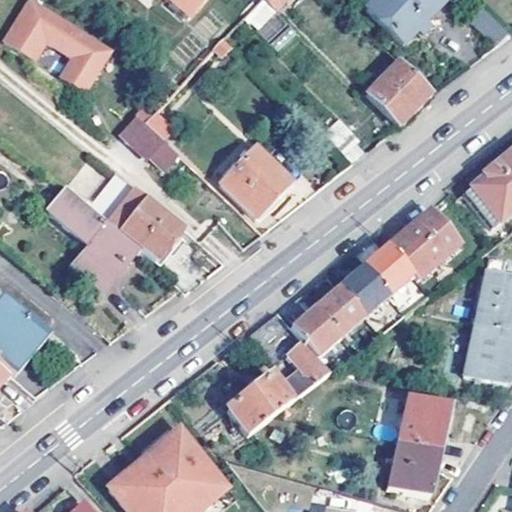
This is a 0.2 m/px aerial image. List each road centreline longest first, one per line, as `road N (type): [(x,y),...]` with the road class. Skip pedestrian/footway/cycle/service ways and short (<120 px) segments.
road 1 (secondary): [(511,98),(0,490)]
road 2 (unknown): [(0,269),(141,380)]
